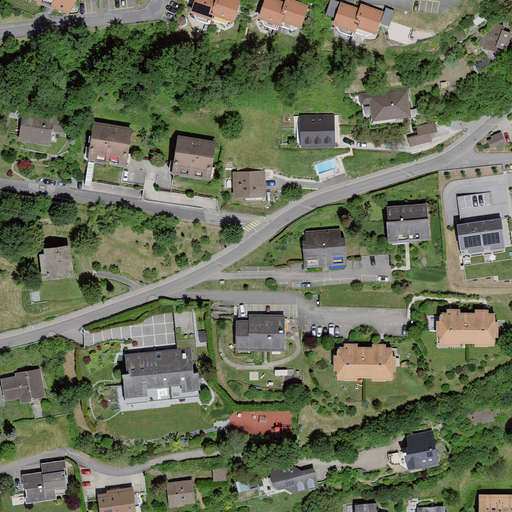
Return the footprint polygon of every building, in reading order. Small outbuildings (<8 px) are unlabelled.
[(77,0),(34,0),(72,14),(77,0)] [(223,0),(223,1),(219,0),(201,0),(197,16),(220,23),(221,19),(241,26),(248,4),(235,0),(223,0)] [(293,7),(275,1),(267,25),(289,32),(291,27),(311,34),(319,11),(295,3),(293,7)] [(369,18),(351,12),(344,34),(367,41),(368,37),(388,43),(394,21),(370,14),(369,18)] [(511,31),(511,28),(492,21),(482,47),(497,53),(499,48),(505,51),(511,31)] [(372,122),(412,117),(408,89),(369,94),(368,92),(359,93),(361,105),(369,104),(372,122)] [(335,114),(301,115),(301,149),(335,148),(335,114)] [(56,119),(24,115),(20,142),(52,147),(56,119)] [(133,128),(94,122),(88,161),(126,167),(133,128)] [(407,145),(430,140),(428,132),(435,131),(433,122),(418,125),(420,132),(405,136),(407,145)] [(495,147),(496,150),(507,145),(501,132),(491,136),(492,138),(487,140),(491,148),(495,147)] [(216,142),(178,136),(172,175),(210,181),(216,142)] [(265,171),(233,172),(234,199),(267,197),(265,171)] [(385,207),(388,244),(431,241),(428,204),(385,207)] [(470,254),(506,249),(501,219),(457,225),(461,251),(469,250),(470,254)] [(341,228),(305,231),(306,241),(302,241),(305,269),(347,265),(345,237),(342,238),(341,228)] [(44,255),(39,255),(42,281),(74,277),(70,246),(43,249),(44,255)] [(447,313),(440,313),(440,322),(437,322),(436,338),(440,338),(440,347),(460,347),(460,345),(475,345),(475,348),(489,348),(489,347),(495,347),(495,339),(499,339),(499,323),(495,323),(496,314),(489,314),(489,310),(475,310),(475,313),(460,313),(460,310),(447,310),(447,313)] [(236,351),(285,352),(285,315),(249,314),(249,321),(236,321),(236,351)] [(177,349),(125,355),(127,375),(123,375),(125,399),(148,396),(147,389),(181,386),(182,393),(201,391),(199,373),(194,374),(193,362),(197,361),(195,339),(176,341),(177,349)] [(344,347),(337,347),(337,356),(334,356),(334,372),(337,372),(337,381),(358,381),(358,379),(372,379),(372,382),(386,382),(386,381),(393,381),(393,373),(396,373),(396,357),(393,357),(393,348),(386,348),(386,344),(372,344),(372,347),(358,347),(358,344),(344,344),(344,347)] [(47,400),(42,371),(16,375),(17,379),(2,381),(6,404),(22,401),(23,403),(47,400)] [(488,405),(465,410),(469,425),(492,419),(488,405)] [(432,431),(406,436),(408,446),(404,447),(409,471),(439,465),(432,431)] [(43,473),(25,476),(29,502),(56,499),(55,492),(68,490),(64,462),(42,465),(43,473)] [(292,464),(268,469),(273,486),(278,490),(285,489),(293,494),(319,488),(314,468),(302,471),(292,464)] [(228,467),(213,467),(213,482),(228,481),(228,467)] [(193,480),(166,483),(169,508),(185,507),(185,505),(195,503),(193,480)] [(136,511),(133,487),(106,491),(106,494),(97,496),(99,511),(136,511)] [(511,511),(511,494),(479,495),(478,511),(511,511)]
